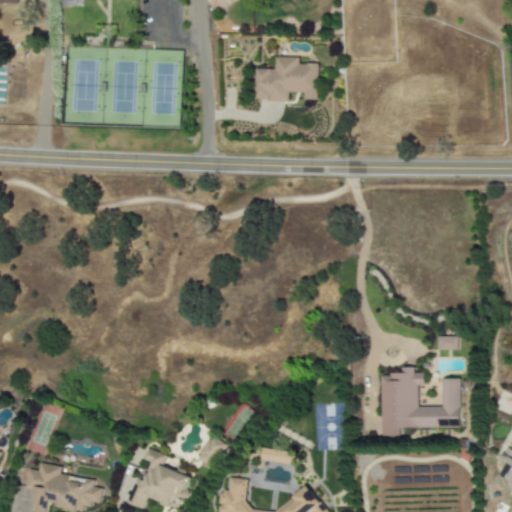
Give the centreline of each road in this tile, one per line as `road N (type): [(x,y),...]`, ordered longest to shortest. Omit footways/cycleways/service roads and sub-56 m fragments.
road 1 (tertiary): [(0,155),(511,168)]
road 2 (residential): [(196,0),(203,164)]
